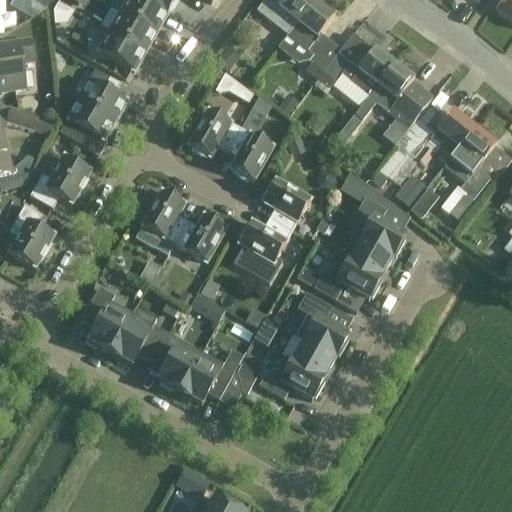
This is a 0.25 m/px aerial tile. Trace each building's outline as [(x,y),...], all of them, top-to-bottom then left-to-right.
[(50,0),(41,0),(39,5),(46,9),(50,0)] [(167,17),(137,0),(129,0),(121,16),(156,36),(166,17),(166,18),(167,17)] [(176,0),(137,0),(167,17),(170,11),(173,12),(179,2),(176,1),(176,0)] [(306,0),(285,0),(282,5),(275,0),(266,0),(256,13),(289,39),(315,6),(306,0)] [(511,0),(505,0),(495,14),(511,25),(511,0)] [(73,14),(57,5),(52,14),(54,27),(67,26),(73,14)] [(289,39),(288,41),(313,60),(309,65),(312,68),(307,75),(319,85),(322,81),(339,59),(338,58),(341,53),(320,37),(333,21),(315,6),(289,39)] [(121,16),(110,35),(145,55),(156,36),(121,16)] [(133,75),(145,55),(110,35),(98,55),(133,75)] [(33,65),(31,43),(0,47),(0,57),(1,62),(0,62),(0,94),(0,96),(25,92),(21,67),(33,65)] [(349,67),(339,59),(322,81),(319,85),(328,92),(334,85),(335,86),(342,78),(369,100),(394,68),(374,53),(359,73),(350,66),(349,67)] [(215,62),(229,73),(235,65),(222,54),(215,62)] [(369,100),(354,118),(362,124),(377,106),(388,116),(411,87),(414,84),(394,68),(369,100)] [(91,84),(79,104),(114,124),(116,121),(118,122),(124,112),(122,111),(126,104),(114,98),(120,87),(109,81),(103,91),(91,84)] [(411,87),(388,116),(408,131),(431,102),(411,87)] [(239,101),(248,107),(252,99),(244,92),(239,101)] [(256,106),(252,112),(265,120),(271,111),(258,101),(256,106)] [(277,110),(287,118),(294,109),(284,102),(277,110)] [(66,123),(59,137),(83,151),(85,148),(91,137),(103,144),(107,138),(109,139),(115,129),(112,128),(114,124),(79,104),(68,124),(66,123)] [(10,112),(5,126),(34,134),(51,139),(55,125),(38,120),(10,112)] [(434,137),(429,144),(436,149),(450,160),(458,150),(459,151),(474,131),(452,114),(440,129),(437,133),(434,137)] [(227,155),(240,132),(209,115),(189,149),(192,151),(191,154),(201,159),(202,157),(210,161),(217,149),(227,155)] [(354,118),(344,131),(352,137),(362,124),(354,118)] [(0,128),(0,193),(16,189),(24,187),(37,165),(27,160),(12,174),(0,128)] [(471,160),(458,176),(467,183),(458,194),(468,202),(472,205),(488,184),(493,187),(511,165),(497,154),(494,151),(496,148),(485,140),(487,137),(488,137),(487,136),(478,129),(477,129),(475,132),(474,131),(459,151),(471,160)] [(240,132),(227,155),(238,161),(231,173),(238,177),(237,180),(247,185),(248,183),(252,185),(271,150),(240,132)] [(286,145),(289,153),(303,148),(299,139),(286,145)] [(407,157),(398,151),(381,174),(388,180),(389,181),(407,157)] [(433,157),(427,152),(417,164),(423,169),(433,157)] [(89,176),(65,162),(52,184),(42,178),(29,200),(52,213),(59,202),(70,209),(78,196),(80,197),(87,184),(85,183),(89,176)] [(319,189),(326,191),(332,190),(334,183),(332,176),(325,173),(319,189)] [(373,185),(380,191),(388,180),(380,174),(373,185)] [(395,200),(410,212),(425,193),(410,181),(395,200)] [(275,212),(269,223),(292,236),(310,204),(303,200),(304,198),(294,192),(292,194),(275,184),(273,188),(271,187),(265,197),(267,198),(263,205),(275,212)] [(167,260),(174,248),(187,226),(176,220),(183,208),(176,203),(177,201),(167,195),(166,198),(162,196),(136,242),(167,260)] [(392,261),(394,258),(396,259),(404,245),(402,244),(404,240),(379,226),(385,215),(363,203),(357,214),(364,218),(352,239),(392,261)] [(47,222),(24,209),(12,230),(22,236),(9,258),(34,272),(38,265),(40,267),(48,254),(46,252),(53,240),(41,233),(47,222)] [(187,226),(174,248),(205,266),(225,232),(222,230),(223,227),(213,222),(212,224),(204,220),(197,232),(187,226)] [(511,220),(502,233),(511,240),(502,252),(511,259),(511,220)] [(316,233),(323,238),(330,226),(322,222),(316,233)] [(243,249),(233,268),(269,289),(282,266),(276,263),(292,236),(269,223),(263,233),(251,226),(247,234),(245,232),(239,242),(241,244),(239,247),(243,249)] [(341,259),(340,260),(380,282),(392,261),(352,239),(360,244),(349,264),(341,259)] [(329,281),(322,277),(313,292),(335,305),(343,290),(368,304),(370,301),(372,302),(381,286),(378,285),(380,282),(340,260),(329,281)] [(143,275),(136,286),(146,292),(147,292),(153,281),(143,275)] [(199,297),(209,303),(218,289),(208,283),(199,297)] [(99,292),(84,319),(98,327),(93,336),(91,335),(85,346),(95,352),(96,350),(109,357),(132,317),(111,306),(114,301),(99,292)] [(305,319),(295,339),(335,362),(337,359),(339,360),(348,344),(345,343),(347,340),(323,326),(331,311),(306,297),(296,314),(305,319)] [(176,306),(187,312),(191,304),(180,298),(176,306)] [(196,298),(189,310),(201,317),(208,305),(196,298)] [(162,314),(173,320),(178,312),(167,306),(162,314)] [(132,317),(109,357),(131,369),(137,359),(151,367),(168,337),(153,329),(156,324),(135,312),(132,317)] [(258,333),(253,342),(264,348),(267,350),(276,334),(262,326),(261,329),(258,333)] [(168,337),(151,367),(163,373),(157,384),(160,385),(158,387),(171,394),(172,392),(177,395),(179,396),(201,356),(168,338),(168,337)] [(291,338),(280,358),(283,360),(292,364),(323,383),(335,362),(295,339),(294,340),(291,338)] [(201,356),(179,396),(182,398),(181,400),(189,404),(190,402),(197,406),(201,408),(207,398),(218,404),(231,381),(234,376),(243,360),(232,353),(223,368),(201,356)] [(258,390),(258,391),(283,404),(284,404),(290,392),(311,404),(313,401),(315,402),(324,386),(322,385),(323,383),(292,364),(283,360),(272,381),(265,377),(258,390)] [(241,369),(236,377),(242,397),(246,399),(257,379),(241,369)] [(231,381),(218,404),(233,413),(234,409),(240,398),(234,376),(231,381)] [(184,473),(175,488),(201,503),(210,487),(184,473)] [(208,511),(232,511),(214,502),(208,511)]
